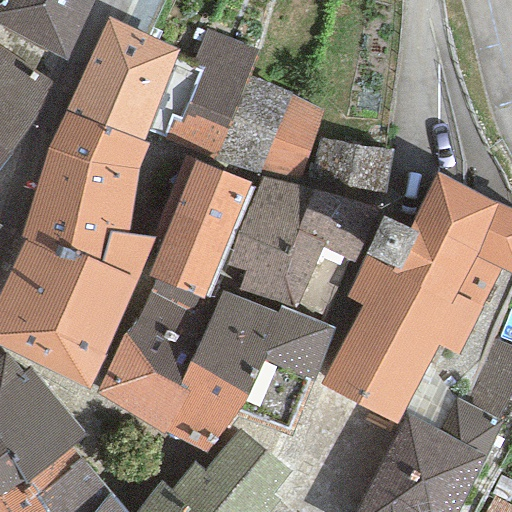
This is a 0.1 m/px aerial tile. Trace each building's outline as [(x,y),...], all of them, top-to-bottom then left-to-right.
[(0,0),(0,26),(65,63),(92,0),(0,0)] [(176,51),(107,18),(63,112),(141,142),(146,129),(164,137),(172,117),(180,122),(198,72),(190,69),(172,63),(176,51)] [(254,51),(204,30),(190,69),(198,72),(180,122),(172,117),(164,137),(212,160),(261,176),(297,188),(319,111),(287,99),(290,94),(245,77),(254,51)] [(55,89),(0,50),(0,154),(6,161),(55,89)] [(147,144),(141,142),(63,112),(47,150),(18,238),(24,241),(52,256),(55,247),(101,262),(106,233),(126,234),(137,168),(147,144)] [(380,209),(391,150),(316,138),(303,188),(380,209)] [(249,184),(192,161),(146,276),(153,279),(202,299),(249,184)] [(362,307),(318,385),(394,424),(436,345),(455,355),(499,269),(506,274),(511,276),(511,209),(434,174),(425,195),(409,230),(382,218),(344,297),(362,307)] [(242,269),(234,297),(274,313),(277,307),(293,313),(320,247),(355,264),(380,209),(303,188),(297,188),(261,176),(224,266),(242,269)] [(126,234),(106,233),(101,262),(55,247),(52,256),(24,241),(0,290),(0,348),(86,391),(154,238),(126,234)] [(202,299),(153,279),(137,319),(122,334),(93,396),(205,456),(262,362),(313,382),(333,328),(293,313),(277,307),(274,313),(234,297),(221,291),(214,305),(202,299)] [(511,389),(511,348),(492,339),(465,403),(500,421),(511,389)] [(0,358),(0,448),(24,483),(70,447),(84,436),(28,367),(20,373),(6,354),(0,358)] [(465,403),(453,400),(437,431),(484,457),(500,421),(465,403)] [(437,431),(406,414),(357,511),(457,511),(484,457),(437,431)] [(288,472),(235,431),(202,472),(193,464),(169,491),(159,481),(133,511),(266,511),(277,499),(271,495),(288,472)] [(89,511),(108,493),(70,447),(24,483),(0,497),(0,511),(89,511)] [(0,497),(24,483),(0,448),(0,497)] [(122,511),(108,493),(89,511),(122,511)] [(511,511),(511,507),(490,496),(482,511),(511,511)]
